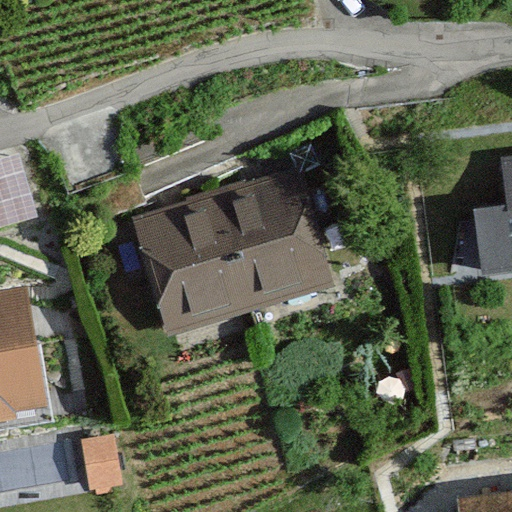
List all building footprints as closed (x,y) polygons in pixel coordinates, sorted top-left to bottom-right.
[(156,203),(137,151),(81,171),(100,223),(156,203)] [(0,234),(49,220),(28,152),(0,160),(0,234)] [(319,175),(237,201),(274,315),(354,289),(319,175)] [(237,201),(151,228),(188,342),(274,315),(237,201)] [(511,215),(502,217),(510,283),(511,282),(511,215)] [(49,294),(0,302),(0,426),(71,414),(49,294)] [(125,453),(105,456),(111,484),(131,481),(125,453)] [(511,511),(511,493),(459,500),(460,511),(511,511)]
